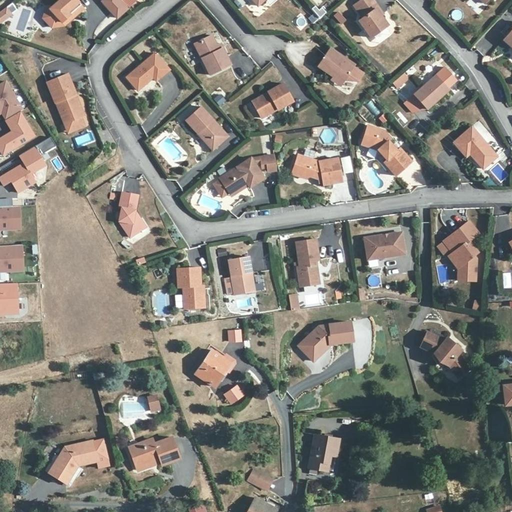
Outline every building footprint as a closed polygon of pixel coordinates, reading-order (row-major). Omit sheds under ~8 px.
[(56,0),(58,1),(52,7),(50,9),(47,18),(53,24),(63,21),(69,16),(67,13),(79,3),(76,0),(56,0)] [(118,0),(101,0),(100,1),(115,19),(127,10),(118,0)] [(378,8),(372,0),(361,0),(353,6),(361,18),(358,21),(370,38),(387,26),(380,17),(376,10),(378,8)] [(84,8),(79,3),(67,13),(69,16),(63,21),(53,24),(47,18),(50,9),(52,7),(47,6),(43,19),(51,28),(63,25),(84,8)] [(333,16),(341,25),(346,21),(338,11),(333,16)] [(511,29),(503,40),(511,47),(511,29)] [(217,46),(212,35),(194,44),(210,76),(231,65),(222,48),(219,50),(217,46)] [(355,65),(330,48),(329,49),(317,66),(333,77),(342,83),(352,68),(355,65)] [(168,70),(154,53),(125,78),(137,91),(148,81),(147,79),(151,75),(155,81),(168,70)] [(445,68),(438,73),(451,89),(458,83),(445,68)] [(75,96),(66,75),(46,83),(54,104),(55,105),(64,125),(81,117),(72,97),(75,96)] [(448,90),(435,75),(412,95),(426,110),(448,90)] [(342,83),(333,77),(331,80),(340,87),(342,83)] [(6,118),(6,119),(20,110),(22,109),(5,81),(0,83),(0,112),(2,112),(4,110),(8,117),(6,118)] [(292,102),(282,84),(267,92),(268,94),(263,97),(260,97),(251,102),(261,119),(277,110),(277,111),(292,102)] [(84,116),(75,96),(72,97),(81,117),(84,116)] [(376,117),(382,111),(371,98),(365,105),(376,117)] [(228,136),(201,106),(185,120),(203,140),(204,139),(208,143),(208,146),(212,150),(228,136)] [(34,135),(20,110),(6,119),(12,130),(9,132),(10,134),(7,136),(6,134),(0,136),(0,149),(2,154),(34,135)] [(81,117),(64,125),(68,134),(85,126),(81,117)] [(384,131),(367,126),(362,142),(376,146),(385,155),(382,157),(386,161),(384,164),(395,177),(411,162),(400,150),(397,152),(388,142),(391,140),(384,131)] [(500,157),(473,127),(455,144),(468,158),(473,153),(476,156),(474,158),(485,170),(500,157)] [(93,130),(73,137),(77,148),(97,141),(93,130)] [(271,134),(261,135),(263,154),(273,153),(271,134)] [(374,149),(382,157),(385,155),(376,146),(362,142),(362,145),(374,149)] [(35,146),(19,155),(24,162),(0,176),(0,178),(4,185),(11,180),(18,192),(36,181),(31,173),(46,164),(35,146)] [(276,171),(273,155),(260,158),(261,165),(266,164),(266,167),(267,172),(276,171)] [(319,162),(298,156),(292,173),(309,178),(313,176),(318,177),(319,184),(322,183),(323,186),(342,182),(338,159),(319,162)] [(263,178),(250,158),(218,178),(219,180),(228,193),(229,194),(245,183),(247,186),(249,188),(263,178)] [(500,162),(490,170),(499,182),(509,175),(500,162)] [(228,193),(219,180),(212,184),(221,198),(228,193)] [(247,186),(245,183),(229,194),(231,197),(247,186)] [(138,194),(122,192),(119,208),(121,209),(120,213),(119,219),(119,221),(130,237),(142,229),(136,222),(140,219),(135,211),(138,194)] [(0,229),(21,229),(20,206),(0,206),(0,229)] [(146,227),(140,219),(136,222),(142,229),(146,227)] [(479,234),(469,222),(445,239),(454,252),(449,256),(449,259),(456,267),(458,267),(458,281),(475,282),(476,260),(474,257),(478,253),(469,241),(479,234)] [(404,255),(401,233),(387,235),(388,237),(383,238),(383,236),(364,238),(366,253),(373,252),(377,254),(377,259),(404,255)] [(319,260),(316,239),(296,242),(299,267),(297,267),(300,287),(319,283),(317,267),(314,265),(314,260),(319,260)] [(0,271),(24,270),(22,244),(0,245),(0,271)] [(251,273),(249,257),(228,261),(234,296),(252,293),(249,274),(251,273)] [(201,286),(200,268),(177,269),(178,288),(185,288),(185,291),(183,294),(184,308),(205,308),(203,286),(201,286)] [(359,301),(366,300),(364,288),(357,289),(359,301)] [(154,291),(156,315),(171,314),(169,290),(154,291)] [(297,294),(289,295),(291,311),(300,310),(297,294)] [(473,300),(472,309),(480,311),(482,302),(473,300)] [(319,326),(298,346),(313,361),(323,352),(321,350),(326,345),(352,341),(350,322),(319,326)] [(445,340),(426,331),(419,346),(432,353),(439,362),(449,368),(453,373),(465,365),(457,353),(460,349),(454,343),(452,345),(445,340)] [(230,363),(212,350),(195,374),(213,387),(230,363)] [(468,370),(465,365),(453,373),(456,378),(468,370)] [(150,400),(153,414),(162,412),(159,398),(150,400)] [(339,439),(315,435),(308,467),(327,471),(330,456),(331,450),(337,451),(339,439)] [(180,458),(173,437),(155,444),(153,439),(134,446),(136,452),(131,453),(136,467),(160,459),(161,462),(161,463),(162,465),(172,461),(180,458)] [(98,464),(94,443),(66,448),(53,468),(71,480),(75,474),(74,470),(76,467),(79,468),(98,464)] [(161,462),(160,459),(136,467),(137,470),(161,462)] [(71,480),(53,468),(50,474),(67,486),(71,480)] [(254,470),(248,480),(267,490),(272,480),(254,470)] [(265,503),(255,497),(246,511),(272,511),(275,509),(265,503)] [(282,503),(269,497),(268,499),(265,503),(275,509),(278,510),(282,503)] [(188,511),(207,511),(203,503),(187,511),(188,511)]
